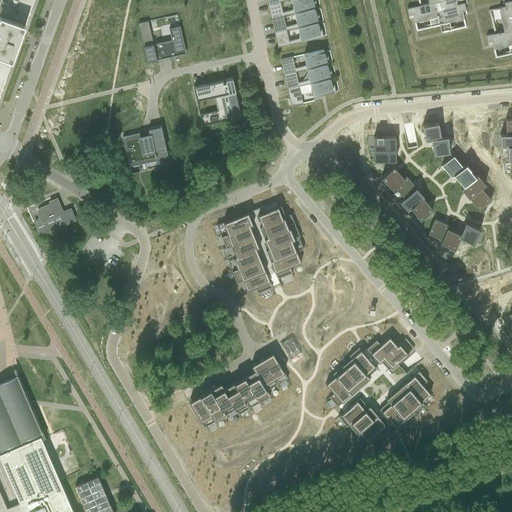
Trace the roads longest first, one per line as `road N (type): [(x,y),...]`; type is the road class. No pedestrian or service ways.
road 1 (unclassified): [(203,511),(115,362),(142,238),(7,145)]
road 2 (residential): [(289,178),(470,391),(490,395),(511,386)]
road 3 (residential): [(251,355),(227,302),(195,277),(188,234),(209,209),(289,178)]
road 4 (residential): [(511,98),(368,111),(347,117),(299,156)]
road 5 (residential): [(299,156),(278,126),(249,0)]
road 6 (tertiary): [(7,145),(58,0)]
road 7 (unclassified): [(511,465),(385,511)]
